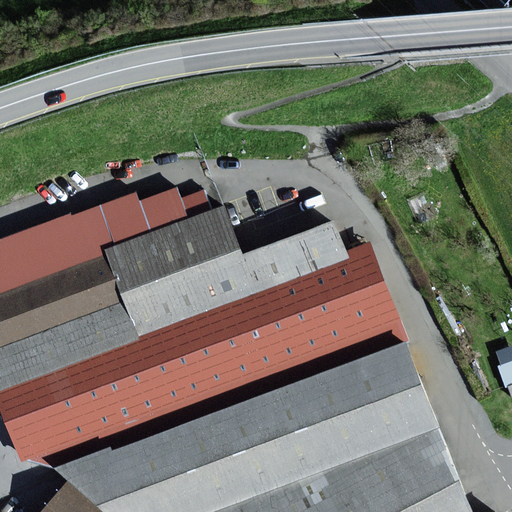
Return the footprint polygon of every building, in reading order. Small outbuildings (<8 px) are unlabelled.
[(212,210),(205,192),(186,198),(180,188),(145,200),(141,191),(0,239),(0,347),(125,301),(106,250),(212,210)] [(0,347),(0,398),(2,398),(362,263),(345,220),(251,255),(231,203),(212,210),(106,250),(125,301),(0,347)] [(2,398),(25,461),(401,323),(372,246),(357,250),(362,263),(2,398)] [(452,428),(415,346),(55,470),(66,483),(101,511),(226,511),(439,434),(452,428)] [(480,511),(439,434),(226,511),(480,511)] [(101,511),(66,483),(40,511),(101,511)]
